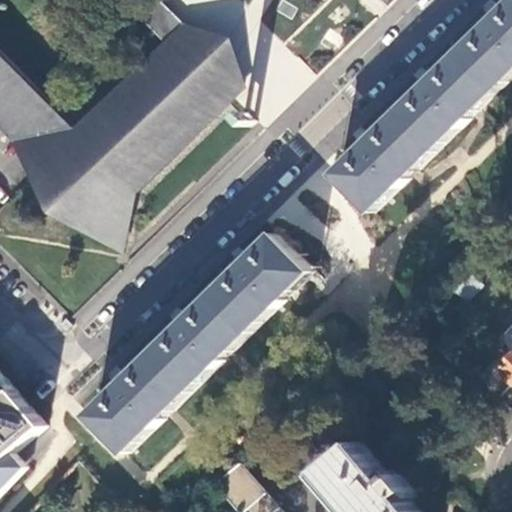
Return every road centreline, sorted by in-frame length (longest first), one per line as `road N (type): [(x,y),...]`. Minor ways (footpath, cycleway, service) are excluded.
road 1 (residential): [(0,314),(50,362),(91,353),(314,133)]
road 2 (residential): [(314,133),(450,0)]
